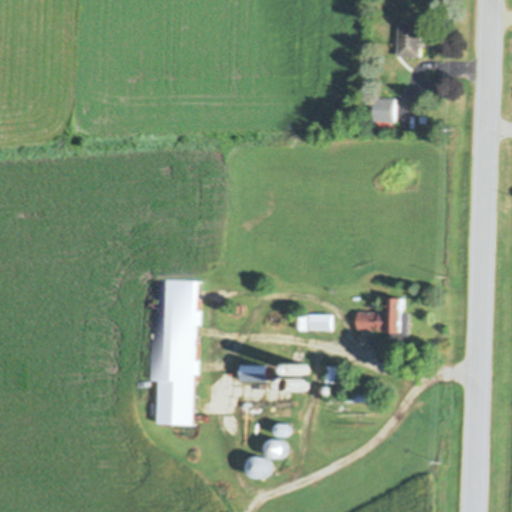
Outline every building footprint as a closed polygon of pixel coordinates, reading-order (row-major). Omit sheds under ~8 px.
[(400,20),(423,21),(423,38),(425,38),(425,46),(422,46),(422,55),(399,55),(400,20)] [(397,97),(396,120),(392,120),(392,126),(378,126),(378,119),(375,119),(376,96),(397,97)] [(159,279),(204,281),(198,424),(162,423),(163,380),(156,380),(159,279)] [(360,310),(391,312),(392,297),(406,298),(405,312),(412,312),(411,338),(392,337),(392,332),(391,332),(391,330),(360,329),(360,310)] [(312,313),(333,314),(333,329),(312,328),(312,313)] [(299,314),(311,314),(311,329),(299,329),(299,314)] [(298,365),(299,364),(300,363),(301,362),(302,362),(303,361),(305,362),(306,362),(307,363),(309,364),(310,366),(310,368),(309,369),(309,370),(308,371),(307,372),(306,373),(305,373),(304,373),(303,373),(301,372),(300,372),(299,371),(298,370),(298,368),(297,368),(296,367),(296,366),(297,366),(297,365),(298,365)] [(245,365),(272,365),(271,375),(272,375),(272,381),(245,381),(245,365)] [(328,365),(342,365),(342,382),(328,382),(328,365)] [(297,382),(297,381),(298,379),(299,378),(301,377),(303,376),(304,376),(306,377),(307,378),(309,379),(309,380),(310,381),(310,383),(310,385),(310,386),(309,387),(308,388),(307,389),(306,390),(304,390),(303,390),(301,390),(300,389),(299,389),(298,387),(297,385),(296,383),(295,383),(295,382),(296,382),(297,382)] [(327,392),(327,391),(326,390),(326,389),(326,388),(326,387),(327,385),(329,384),(331,384),(332,384),(333,385),(335,386),(336,388),(336,389),(335,390),(335,391),(334,393),(333,393),(332,394),(330,394),(329,393),(327,392)] [(354,386),(363,386),(363,393),(386,393),(386,401),(383,401),(383,404),(372,404),(372,401),(346,401),(346,393),(354,393),(354,386)] [(280,432),(280,430),(279,429),(279,427),(279,426),(280,425),(281,423),(282,422),(284,422),(285,421),(286,421),(288,422),(290,423),(291,424),(291,425),(292,426),(292,428),(292,430),(291,432),(289,433),(288,434),(286,435),(283,434),(282,433),(280,432)] [(274,455),(273,454),(272,452),(271,450),(270,447),(271,444),(272,442),(273,440),(275,439),(278,438),(280,438),(283,438),(285,439),(286,440),(288,442),(289,444),(290,447),(289,450),(288,453),(286,455),(284,456),(281,457),(279,457),(276,456),(274,455)] [(258,475),(257,475),(255,473),(254,471),(253,468),(252,466),(252,464),(253,462),(254,460),(255,459),(256,457),(258,456),(260,455),(262,455),(264,455),(266,455),(269,456),(271,458),(272,460),(273,461),(274,464),(274,466),(274,468),(273,471),(273,472),(271,473),(269,476),(265,477),(263,477),(260,476),(258,475)]
